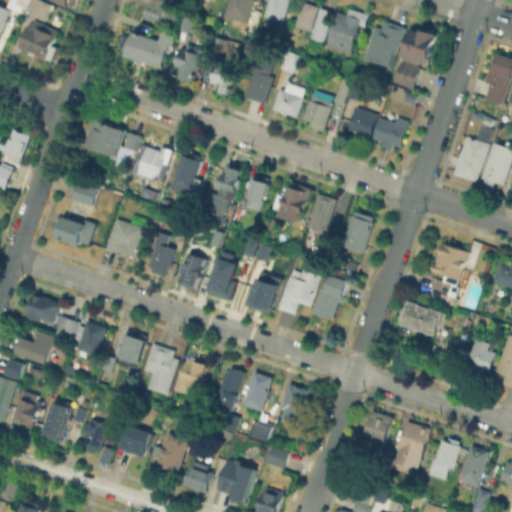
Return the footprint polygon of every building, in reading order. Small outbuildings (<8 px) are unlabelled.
[(31,0),(28,8),(24,6),(21,11),(7,5),(9,0),(31,0)] [(46,0),(55,4),(53,8),(51,7),(46,19),(29,11),(33,0),(46,0)] [(173,0),(180,3),(174,21),(161,17),(160,21),(143,15),(148,1),(149,2),(149,0),(173,0)] [(261,11),(256,26),(246,23),(247,21),(227,14),(228,10),(227,10),(230,0),(255,0),(253,8),(261,11)] [(290,0),(284,20),(265,14),(269,0),(290,0)] [(306,0),(320,5),(312,29),(296,24),(303,0),(306,0)] [(335,10),(325,41),(312,36),(321,5),(335,10)] [(352,6),(370,13),(366,25),(361,23),(351,52),(328,44),(339,9),(349,13),(352,6)] [(0,8),(3,10),(3,9),(10,12),(0,34),(0,8)] [(192,24),(191,27),(190,30),(180,27),(185,12),(195,16),(192,24)] [(36,17),(62,29),(55,43),(59,45),(53,59),(48,57),(48,58),(37,53),(36,56),(30,53),(31,50),(20,46),(32,21),(34,22),(36,17)] [(407,25),(394,66),(365,57),(376,24),(383,26),(386,18),(407,25)] [(424,27),(439,32),(430,60),(425,58),(423,62),(404,56),(413,27),(423,30),(424,27)] [(133,29),(160,39),(163,30),(177,34),(173,45),(170,43),(162,66),(145,60),(145,62),(134,58),(134,57),(125,54),(127,47),(121,45),(125,33),(131,35),(133,29)] [(229,38),(224,51),(211,47),(216,34),(229,38)] [(198,45),(203,47),(193,80),(173,73),(182,46),(187,47),(188,42),(198,45)] [(247,96),(256,69),(252,68),(259,46),(278,53),(271,74),(276,76),(267,103),(247,96)] [(302,53),(296,70),(282,66),(289,48),(302,53)] [(511,55),(511,80),(504,102),(486,96),(491,82),(486,80),(490,67),(493,68),(499,51),(511,55)] [(240,65),(231,93),(219,89),(219,87),(215,86),(216,82),(212,80),(215,73),(212,71),(217,57),(240,65)] [(404,61),(424,68),(417,88),(397,81),(404,61)] [(352,79),(344,103),(335,100),(333,101),(332,105),(333,105),(325,129),(311,124),(313,119),(305,116),(311,97),(313,98),(317,88),(337,95),(344,76),(352,79)] [(371,86),(368,97),(361,95),(360,98),(349,95),(353,81),(371,86)] [(306,95),(299,115),(289,112),(288,113),(282,111),(283,110),(274,107),(281,87),(306,95)] [(421,94),(418,103),(402,99),(405,89),(421,94)] [(380,112),(372,134),(350,127),(358,105),(380,112)] [(382,115),(397,120),(399,115),(411,119),(403,145),(396,142),(394,148),(380,143),(382,138),(375,136),(382,115)] [(128,128),(118,155),(86,144),(96,116),(128,128)] [(33,133),(23,157),(6,150),(7,149),(0,146),(0,143),(2,138),(10,141),(15,126),(33,133)] [(493,136),(478,179),(457,172),(470,135),(479,138),(481,132),(493,136)] [(143,141),(162,148),(163,144),(174,147),(163,181),(148,176),(146,183),(133,179),(135,172),(133,171),(143,141)] [(484,176),(496,141),(511,146),(511,172),(508,184),(500,182),(499,185),(489,182),(491,178),(484,176)] [(129,147),(119,145),(115,164),(126,166),(129,147)] [(187,191),(173,187),(187,149),(203,154),(203,159),(193,188),(187,191)] [(0,161),(1,162),(3,158),(12,162),(11,166),(15,168),(8,187),(0,183),(0,161)] [(242,177),(235,198),(230,197),(224,213),(213,212),(202,205),(208,188),(218,192),(221,184),(221,183),(229,160),(234,162),(233,164),(244,168),(241,177),(242,177)] [(257,173),(270,177),(269,180),(271,181),(261,209),(246,204),(255,176),(256,176),(257,173)] [(100,185),(94,203),(73,196),(79,178),(100,185)] [(314,187),(308,203),(306,202),(300,220),(279,213),(292,179),(314,187)] [(340,225),(334,242),(318,236),(320,229),(307,225),(319,191),(339,197),(330,221),(340,225)] [(358,209),(376,215),(375,220),(376,221),(366,251),(345,243),(355,213),(357,214),(358,209)] [(66,214),(78,218),(80,214),(99,221),(91,242),(83,239),(82,244),(59,236),(60,233),(54,231),(60,214),(66,216),(66,214)] [(269,216),(267,222),(261,221),(263,214),(269,216)] [(148,226),(138,255),(120,250),(120,251),(108,247),(118,216),(148,226)] [(279,219),(274,234),(265,230),(270,216),(279,219)] [(210,242),(215,228),(223,230),(218,245),(210,242)] [(177,246),(169,270),(165,268),(163,273),(154,269),(155,266),(151,264),(158,242),(155,241),(160,229),(172,233),(169,244),(177,246)] [(187,231),(183,244),(175,242),(179,229),(187,231)] [(244,252),(249,236),(260,239),(254,255),(244,252)] [(469,248),(457,283),(465,286),(461,297),(448,293),(447,298),(431,293),(437,275),(443,277),(444,272),(432,268),(432,266),(431,264),(432,260),(435,259),(438,249),(440,250),(443,239),(469,248)] [(257,256),(262,241),(274,245),(269,260),(257,256)] [(207,291),(221,249),(240,255),(232,278),(236,279),(229,299),(207,291)] [(204,274),(198,288),(180,282),(191,250),(210,257),(204,274)] [(502,261),(511,264),(511,286),(495,281),(502,261)] [(305,267),(323,274),(313,304),(301,300),(297,311),(281,306),(292,274),(295,268),(303,271),(305,267)] [(271,312),(246,303),(252,285),(257,286),(260,277),(259,277),(262,269),(283,277),(281,282),(283,283),(274,309),(272,308),(271,312)] [(316,311),(323,291),(328,292),(334,275),(350,281),(336,319),(316,311)] [(65,304),(58,325),(28,315),(35,294),(65,304)] [(449,311),(444,325),(440,324),(437,333),(400,321),(408,297),(449,311)] [(80,323),(74,340),(58,335),(64,317),(80,323)] [(75,342),(81,325),(88,327),(90,320),(110,327),(100,357),(79,350),(81,344),(75,342)] [(131,336),(133,336),(135,331),(148,336),(147,340),(149,341),(141,366),(138,364),(136,370),(123,366),(125,361),(123,360),(131,336)] [(23,336),(35,340),(38,332),(58,339),(50,364),(17,353),(23,336)] [(511,332),(511,384),(504,382),(507,372),(498,369),(511,332)] [(498,351),(492,371),(483,368),(482,372),(469,367),(478,337),(492,342),(490,348),(498,351)] [(148,369),(157,344),(176,351),(173,359),(180,362),(169,393),(150,387),(156,372),(148,369)] [(23,362),(18,376),(4,371),(9,357),(23,362)] [(209,364),(197,396),(178,389),(191,357),(209,364)] [(466,365),(461,382),(439,374),(444,358),(466,365)] [(247,371),(234,409),(223,405),(226,397),(220,395),(228,371),(237,373),(238,369),(240,369),(247,371)] [(258,370),(277,377),(264,411),(246,405),(258,370)] [(0,375),(20,383),(6,422),(0,419),(0,375)] [(289,403),(287,402),(293,383),(313,390),(301,427),(282,421),(289,403)] [(25,392),(48,400),(39,429),(15,421),(25,392)] [(58,399),(77,406),(66,440),(46,433),(58,399)] [(87,408),(77,404),(73,417),(83,420),(87,408)] [(378,408),(388,412),(389,408),(397,411),(384,448),(365,441),(378,408)] [(231,411),(242,416),(236,432),(224,429),(231,411)] [(84,445),(87,435),(85,434),(88,424),(91,425),(94,415),(112,421),(102,450),(96,448),(95,452),(87,449),(88,446),(84,445)] [(257,418),(274,424),(269,440),(252,434),(257,418)] [(432,427),(419,468),(415,467),(412,473),(388,465),(391,455),(398,457),(410,420),(432,427)] [(117,450),(126,425),(137,429),(138,426),(153,432),(144,459),(117,450)] [(170,434),(192,442),(182,475),(159,467),(170,434)] [(432,473),(445,437),(452,440),(453,436),(463,440),(462,442),(464,443),(463,446),(468,448),(465,454),(461,453),(455,467),(452,466),(447,479),(432,473)] [(474,445),(492,451),(481,485),(464,479),(474,445)] [(106,446),(116,450),(110,466),(100,462),(106,446)] [(283,449),(291,451),(285,467),(268,462),(274,446),(283,449)] [(511,459),(506,458),(500,480),(511,483),(511,459)] [(246,468),(261,473),(249,505),(248,504),(247,507),(232,501),(234,496),(217,490),(228,461),(236,464),(237,461),(247,465),(246,468)] [(196,462),(211,467),(210,471),(217,474),(210,495),(191,488),(193,483),(188,481),(196,462)] [(381,483),(389,485),(385,499),(376,497),(381,483)] [(286,491),(279,511),(260,511),(269,485),(286,491)] [(493,493),(491,499),(497,501),(496,504),(499,505),(496,511),(478,511),(473,510),(481,488),(493,493)] [(375,493),(369,511),(360,511),(355,510),(361,489),(375,493)] [(44,504),(41,511),(22,511),(28,497),(44,504)] [(421,511),(425,501),(444,507),(442,511),(421,511)]
